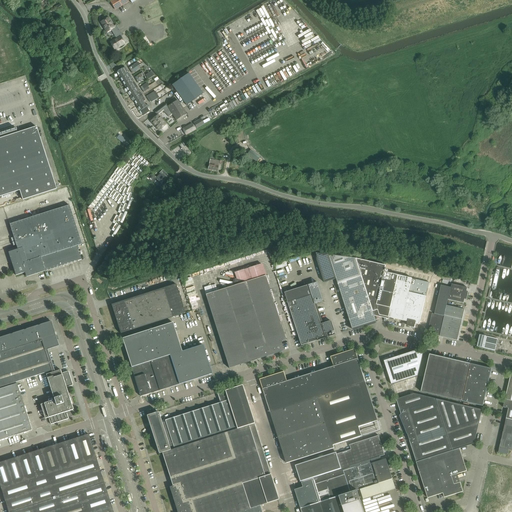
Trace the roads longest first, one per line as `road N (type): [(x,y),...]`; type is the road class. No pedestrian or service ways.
road 1 (unclassified): [(492,236),(182,165),(127,109),(74,0)]
road 2 (unclassified): [(125,412),(83,280),(33,293),(32,303)]
road 3 (unclassified): [(417,511),(363,336)]
road 4 (secondary): [(112,415),(75,301),(57,295),(32,303)]
road 5 (unclassified): [(292,511),(249,373)]
road 6 (unclassified): [(249,373),(125,412)]
